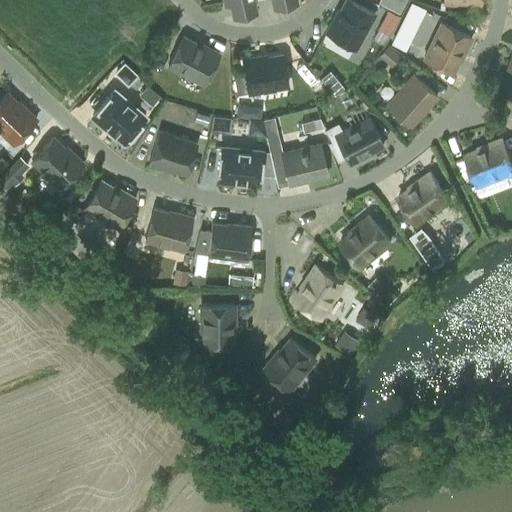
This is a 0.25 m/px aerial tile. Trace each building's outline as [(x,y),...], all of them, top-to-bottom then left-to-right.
[(251,0),(223,0),(224,5),(230,4),(233,16),(254,11),(251,0)] [(334,16),(325,32),(354,49),(374,14),(349,0),(345,0),(339,11),(340,12),(336,18),(334,16)] [(387,11),(377,30),(389,36),(399,17),(387,11)] [(415,29),(401,22),(391,42),(406,49),(415,29)] [(471,37),(441,22),(424,58),(452,72),(458,59),(458,58),(461,52),(463,53),(471,37)] [(182,37),(167,65),(203,84),(218,54),(202,46),(201,48),(195,45),(196,44),(182,37)] [(387,46),(379,55),(382,59),(390,65),(391,65),(399,56),(387,46)] [(242,60),(248,93),(287,85),(281,54),(266,57),(266,58),(260,59),(260,57),(242,60)] [(123,65),(114,75),(126,86),(127,86),(136,76),(123,65)] [(410,125),(436,96),(413,74),(386,104),(410,125)] [(335,78),(326,86),(333,95),(342,87),(335,78)] [(123,141),(144,117),(113,91),(92,117),(105,128),(107,126),(112,131),(112,132),(123,141)] [(0,130),(12,143),(22,134),(36,119),(23,107),(21,109),(16,104),(17,103),(6,93),(0,98),(0,130)] [(236,104),(235,116),(259,118),(260,105),(236,104)] [(211,116),(209,131),(228,134),(230,119),(211,116)] [(330,116),(321,120),(325,129),(334,124),(330,116)] [(280,152),(272,117),(261,120),(265,137),(268,153),(269,155),(280,152)] [(368,118),(334,135),(349,164),(383,146),(368,118)] [(248,119),(246,134),(265,137),(261,120),(261,119),(248,119)] [(315,128),(313,119),(300,122),(303,131),(315,128)] [(196,143),(158,131),(148,163),(165,168),(166,166),(172,168),(172,169),(186,173),(196,143)] [(52,137),(39,152),(31,160),(60,188),(83,164),(71,153),(69,154),(63,149),(64,148),(52,137)] [(511,169),(511,165),(509,157),(502,139),(484,145),(486,147),(479,150),(479,149),(465,154),(472,173),(476,184),(511,169)] [(319,143),(280,152),(288,183),(326,175),(319,143)] [(221,147),(217,180),(235,182),(235,179),(243,180),(242,181),(257,183),(260,152),(221,147)] [(19,157),(0,175),(0,184),(4,188),(11,181),(14,184),(21,176),(19,173),(27,165),(19,157)] [(448,200),(441,189),(430,173),(415,183),(416,185),(410,189),(410,188),(398,197),(409,213),(416,223),(448,200)] [(118,227),(125,216),(135,199),(119,190),(118,192),(112,188),(113,187),(100,180),(90,197),(84,207),(118,227)] [(75,205),(67,218),(78,224),(85,211),(75,205)] [(168,211),(153,208),(144,240),(183,251),(192,215),(168,209),(168,211)] [(390,241),(382,231),(369,215),(355,227),(356,229),(351,233),(351,232),(339,242),(352,257),(360,266),(390,241)] [(226,225),(211,223),(207,255),(246,260),(251,227),(232,224),(232,226),(226,225)] [(59,229),(53,240),(64,247),(71,235),(59,229)] [(433,251),(425,257),(434,269),(442,263),(433,251)] [(294,299),(311,310),(320,317),(343,283),(332,276),(315,265),(305,280),(307,281),(304,287),(303,286),(294,299)] [(175,269),(172,283),(185,285),(187,271),(175,269)] [(99,270),(94,279),(105,285),(109,277),(99,270)] [(192,275),(191,285),(203,287),(204,276),(192,275)] [(231,322),(233,322),(233,304),(200,304),(200,344),(232,344),(232,329),(231,329),(231,322)] [(344,331),(336,343),(350,353),(358,340),(344,331)] [(290,389),(315,358),(290,338),(281,350),(282,351),(278,356),(276,354),(264,369),(290,389)] [(291,422),(278,423),(279,434),(291,434),(291,422)]
